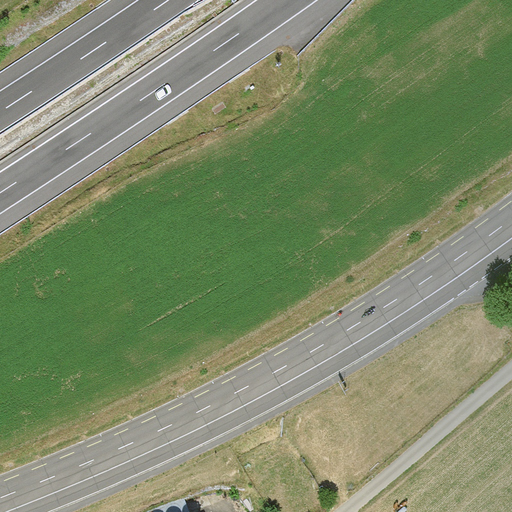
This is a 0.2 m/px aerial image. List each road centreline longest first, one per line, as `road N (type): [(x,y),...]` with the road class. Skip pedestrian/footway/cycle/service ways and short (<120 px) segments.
road 1 (primary): [(0,503),(264,383),(511,224)]
road 2 (motorway): [(0,194),(288,0)]
road 3 (motorway): [(167,0),(0,111)]
